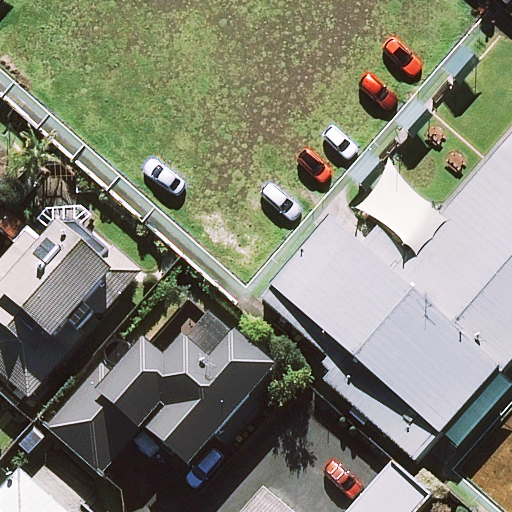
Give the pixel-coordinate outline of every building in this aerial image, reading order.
[(450,415),(511,347),(511,133),(413,242),(348,183),(278,260),(450,415)] [(142,278),(59,205),(0,271),(0,373),(32,402),(142,278)] [(191,349),(214,369),(236,344),(212,324),(191,349)] [(191,349),(186,345),(168,365),(147,347),(117,381),(104,370),(48,434),(104,483),(164,414),(170,418),(151,440),(191,475),(278,375),(239,341),(236,344),(214,369),(191,349)] [(421,511),(429,504),(395,473),(358,511),(421,511)] [(64,511),(23,476),(0,501),(0,511),(64,511)] [(285,511),(265,494),(248,511),(285,511)]
